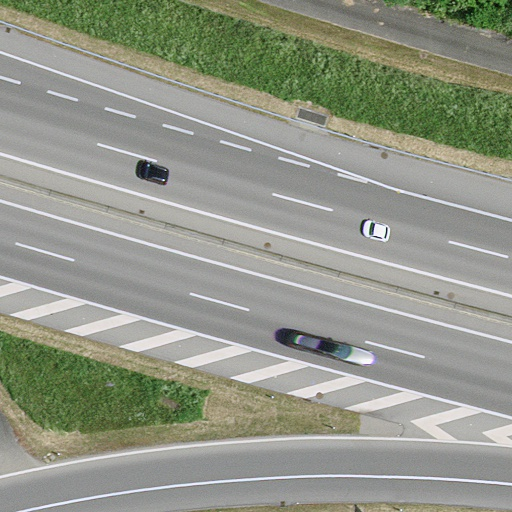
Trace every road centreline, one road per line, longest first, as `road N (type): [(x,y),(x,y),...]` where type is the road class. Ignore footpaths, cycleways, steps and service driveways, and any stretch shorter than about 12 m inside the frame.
road 1 (motorway): [(511,257),(0,114)]
road 2 (motorway): [(0,238),(511,379)]
road 3 (motorway): [(0,497),(145,471),(292,457),(511,464)]
road 4 (unclassified): [(319,0),(511,56)]
